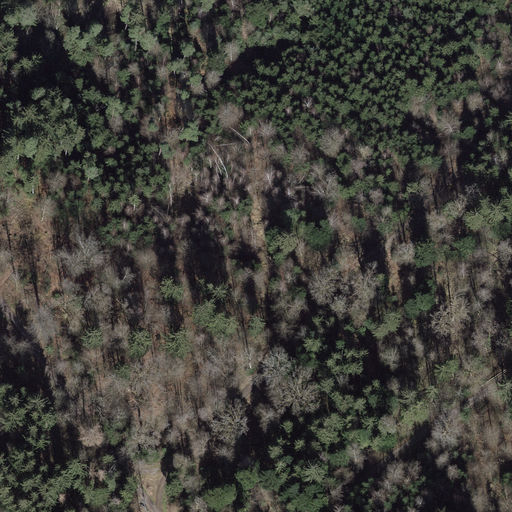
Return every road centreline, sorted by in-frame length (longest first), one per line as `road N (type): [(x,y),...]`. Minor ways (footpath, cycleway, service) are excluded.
road 1 (track): [(127,472),(168,467),(511,115)]
road 2 (track): [(156,511),(0,308)]
road 3 (track): [(328,511),(511,373)]
road 4 (track): [(0,130),(101,0)]
